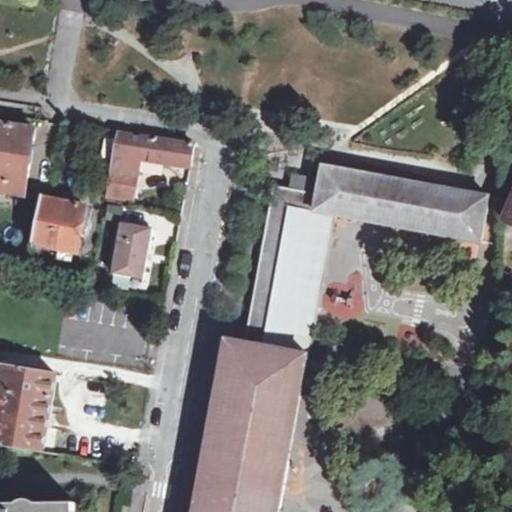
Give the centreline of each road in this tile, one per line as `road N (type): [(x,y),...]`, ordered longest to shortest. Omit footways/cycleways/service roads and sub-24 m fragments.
road 1 (unclassified): [(57,111),(228,140),(158,511)]
road 2 (unknown): [(181,391),(69,371),(66,410),(75,427),(170,450)]
